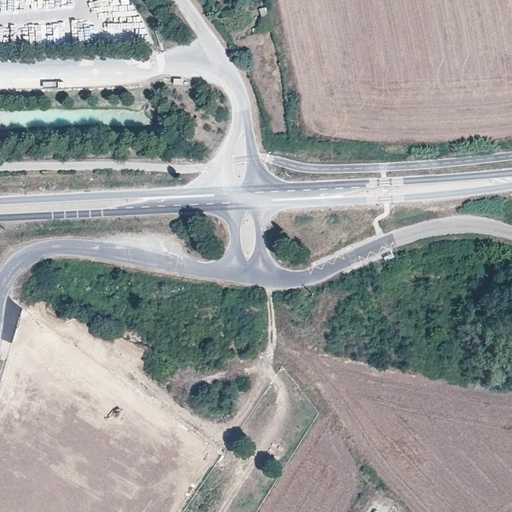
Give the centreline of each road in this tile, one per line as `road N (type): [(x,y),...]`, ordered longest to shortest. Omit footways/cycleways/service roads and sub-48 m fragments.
road 1 (tertiary): [(0,295),(21,260),(54,246),(236,270)]
road 2 (tertiary): [(263,274),(303,279),(412,234),(471,225),(511,236)]
road 3 (secondary): [(319,194),(385,197),(511,181)]
road 4 (secondary): [(511,177),(319,194)]
road 5 (secondary): [(0,217),(167,201)]
road 6 (secondary): [(167,201),(104,195),(0,202)]
road 7 (unclassified): [(244,126),(235,83),(183,0)]
